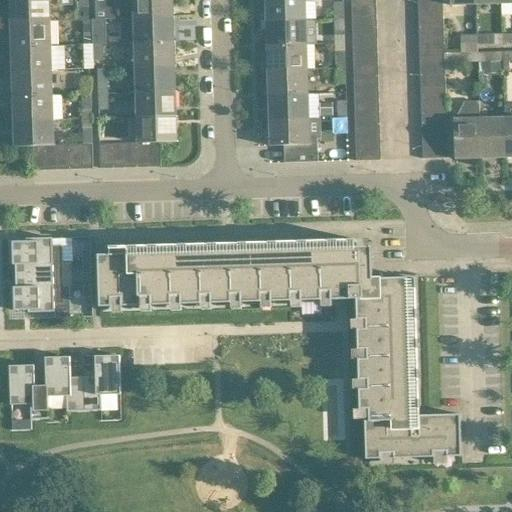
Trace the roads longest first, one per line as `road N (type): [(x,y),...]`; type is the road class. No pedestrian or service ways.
road 1 (residential): [(511,246),(447,248),(428,239),(414,224),(407,195),(389,185),(226,187)]
road 2 (residential): [(226,187),(0,196)]
road 3 (residential): [(214,334),(0,341)]
road 4 (residential): [(226,187),(220,0)]
